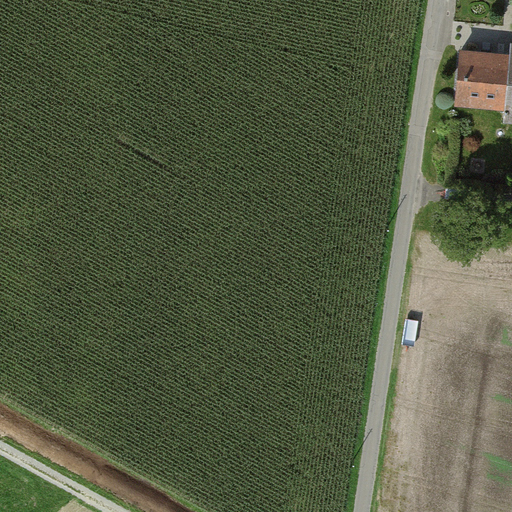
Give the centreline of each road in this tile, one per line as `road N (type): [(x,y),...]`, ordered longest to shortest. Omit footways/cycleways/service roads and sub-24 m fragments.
road 1 (unclassified): [(367,511),(443,0)]
road 2 (track): [(0,446),(120,511)]
